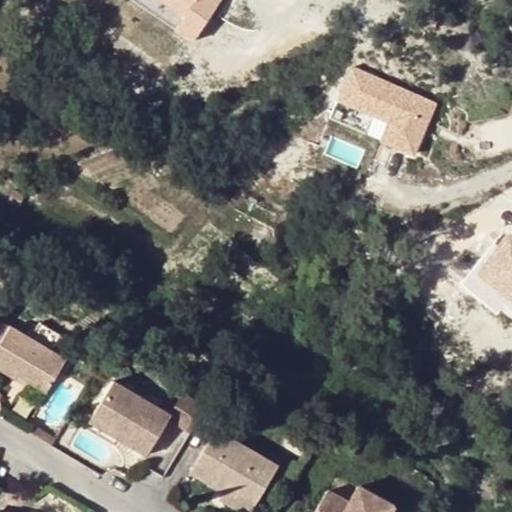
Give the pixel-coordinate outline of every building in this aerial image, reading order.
[(131,0),(193,41),(220,0),(131,0)] [(350,69),(328,121),(412,157),(435,104),(350,69)] [(491,295),(511,309),(511,236),(507,233),(479,275),(497,287),(491,295)] [(0,371),(5,375),(9,370),(38,388),(56,357),(0,324),(0,371)] [(155,408),(140,399),(108,380),(90,412),(116,427),(112,435),(143,452),(163,418),(165,414),(155,408)] [(144,392),(140,399),(155,408),(159,401),(144,392)] [(178,392),(165,414),(163,418),(185,431),(200,405),(178,392)] [(90,412),(85,419),(112,435),(116,427),(90,412)] [(215,498),(218,492),(247,508),(265,476),(203,440),(180,478),(215,498)] [(313,511),(382,511),(388,503),(356,486),(347,504),(324,492),(313,511)] [(218,492),(215,498),(211,505),(224,511),(244,511),(247,508),(218,492)]
